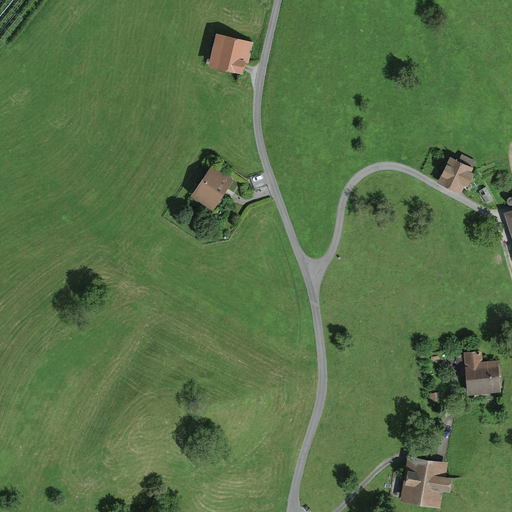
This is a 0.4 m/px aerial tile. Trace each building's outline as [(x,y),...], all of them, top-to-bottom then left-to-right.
[(216,35),(209,68),(242,76),(246,63),(248,64),(253,44),(216,35)] [(452,157),(442,180),(467,191),(477,168),(452,157)] [(218,165),(200,193),(221,206),(239,178),(218,165)] [(482,351),(468,353),(473,391),(502,388),(498,360),(483,362),(482,351)] [(448,461),(415,457),(409,497),(443,501),(445,487),(455,488),(456,476),(447,474),(448,461)]
